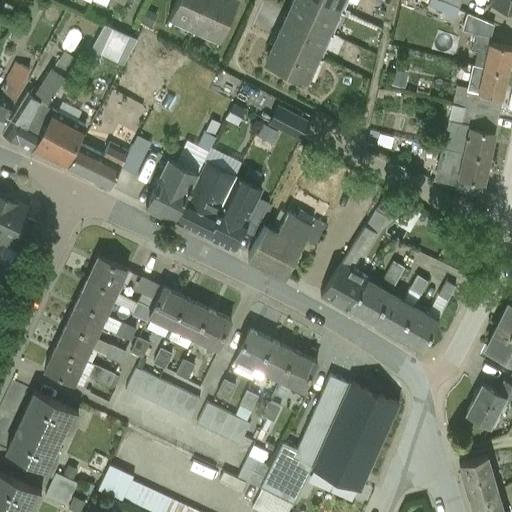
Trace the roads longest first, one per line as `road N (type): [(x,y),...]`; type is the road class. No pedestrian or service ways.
road 1 (residential): [(76,188),(340,321),(391,363),(427,411)]
road 2 (residential): [(319,134),(499,235)]
road 3 (residential): [(499,235),(486,284),(427,411)]
road 4 (residential): [(76,188),(0,353)]
